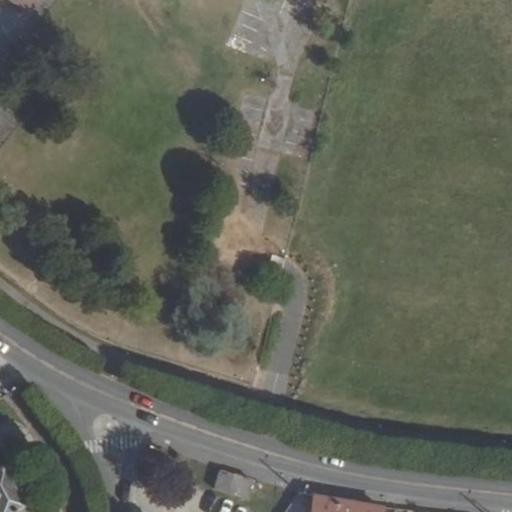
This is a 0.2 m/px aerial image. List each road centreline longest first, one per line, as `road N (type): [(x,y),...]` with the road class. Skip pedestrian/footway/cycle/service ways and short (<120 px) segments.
road 1 (secondary): [(511,500),(391,482),(167,419)]
road 2 (residential): [(52,369),(107,480),(110,511)]
road 3 (secondary): [(167,419),(52,369)]
